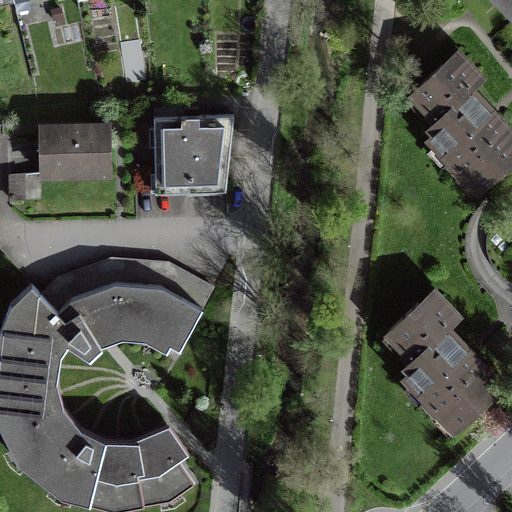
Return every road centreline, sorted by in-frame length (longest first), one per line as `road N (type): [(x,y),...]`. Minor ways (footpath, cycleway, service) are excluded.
road 1 (unclassified): [(280,0),(225,511)]
road 2 (unclassified): [(384,0),(338,511)]
